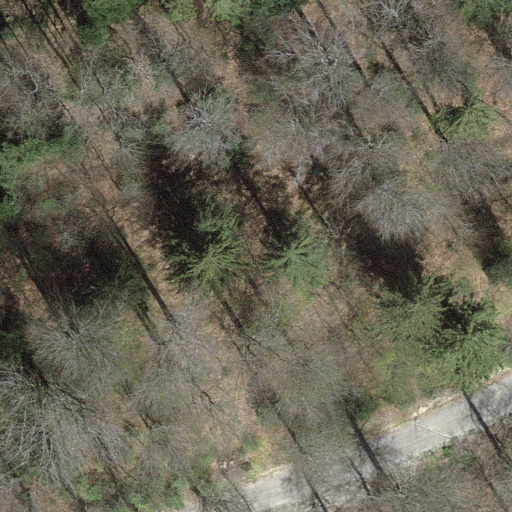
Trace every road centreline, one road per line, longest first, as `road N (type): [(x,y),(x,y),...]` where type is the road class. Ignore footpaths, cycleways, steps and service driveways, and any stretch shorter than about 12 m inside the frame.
road 1 (track): [(0,124),(203,86),(291,55),(380,0)]
road 2 (unclassified): [(205,511),(412,437),(511,387)]
